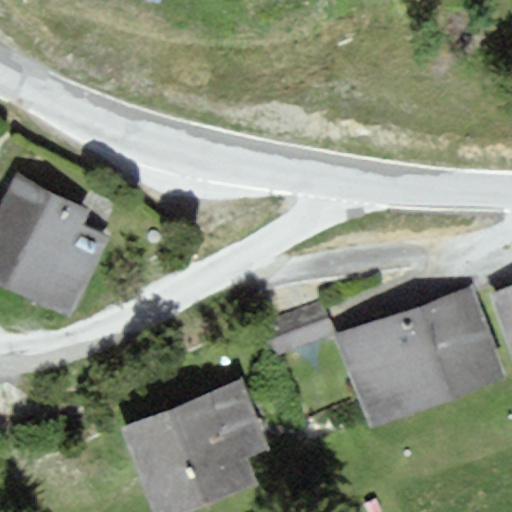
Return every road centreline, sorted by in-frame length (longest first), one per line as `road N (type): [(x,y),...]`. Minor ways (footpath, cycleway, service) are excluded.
road 1 (residential): [(377,190),(81,346),(0,353)]
road 2 (tertiary): [(0,75),(228,169),(377,190)]
road 3 (tertiary): [(377,190),(511,194)]
